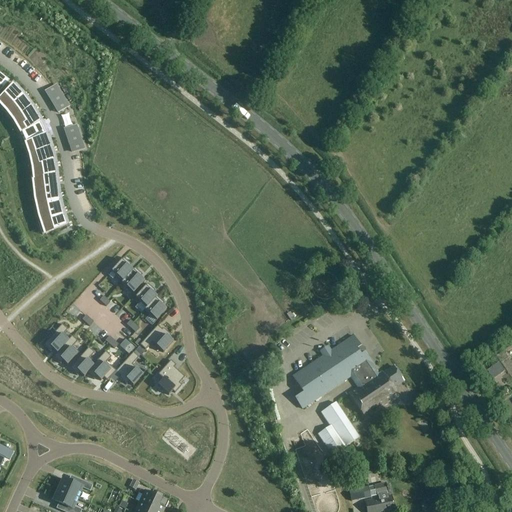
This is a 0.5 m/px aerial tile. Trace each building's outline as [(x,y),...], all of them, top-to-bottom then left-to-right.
[(12,83),(0,95),(0,105),(5,111),(12,121),(20,133),(21,132),(26,142),(24,142),(28,155),(31,168),(33,179),(31,179),(34,199),(38,217),(44,235),(67,226),(61,209),(58,194),(55,164),(51,149),(46,133),(45,133),(43,127),(40,122),(41,121),(32,107),(24,95),(12,83)] [(56,86),(44,94),(56,115),(69,107),(56,86)] [(76,126),(63,130),(71,155),(84,150),(76,126)] [(125,257),(112,271),(124,281),(134,270),(129,265),(131,263),(125,257)] [(124,281),(122,283),(134,294),(144,283),(139,279),(141,276),(134,270),(124,281)] [(147,285),(135,298),(147,309),(157,297),(152,293),(154,290),(147,285)] [(157,297),(145,311),(149,315),(145,320),(151,327),(156,321),(157,321),(167,310),(162,306),(164,303),(157,297)] [(89,319),(85,323),(89,327),(93,322),(89,319)] [(133,323),(129,328),(135,333),(139,329),(133,323)] [(62,324),(42,347),(47,351),(50,349),(57,354),(59,356),(71,343),(69,341),(64,336),(69,330),(62,324)] [(157,326),(140,346),(145,351),(152,344),(163,353),(173,342),(168,338),(171,336),(163,329),(162,330),(157,326)] [(57,354),(53,359),(59,365),(62,362),(67,366),(77,355),(76,354),(77,353),(72,348),(77,342),(72,337),(69,341),(71,343),(59,356),(57,354)] [(111,347),(115,342),(109,337),(105,341),(111,347)] [(292,377),(303,393),(295,399),(302,410),(315,401),(316,403),(320,400),(319,398),(350,378),(358,388),(349,394),(365,419),(398,396),(393,389),(403,382),(394,367),(383,374),(382,372),(378,374),(364,353),(361,355),(357,349),(360,347),(353,337),(330,352),(329,349),(321,354),(323,357),(292,377)] [(140,346),(135,351),(141,356),(145,351),(140,346)] [(88,347),(68,369),(77,376),(79,373),(83,377),(86,375),(95,365),(90,360),(96,354),(88,347)] [(95,365),(86,375),(93,381),(96,378),(100,381),(102,379),(105,381),(115,370),(107,363),(112,358),(106,352),(95,365)] [(133,353),(114,374),(123,383),(125,381),(133,387),(143,376),(133,366),(139,359),(133,353)] [(163,379),(157,386),(169,396),(173,392),(174,393),(182,385),(180,383),(185,377),(174,367),(176,366),(171,361),(158,375),(163,379)] [(419,392),(422,385),(416,382),(413,389),(419,392)] [(337,463),(349,455),(344,448),(346,446),(357,439),(344,421),(346,420),(335,403),(321,413),(330,427),(317,435),(337,463)] [(0,466),(5,457),(9,460),(12,453),(0,446),(0,466)] [(353,485),(349,466),(343,468),(347,486),(353,485)] [(61,482),(57,489),(58,489),(58,490),(77,499),(80,491),(90,495),(93,486),(82,481),(79,487),(63,480),(62,483),(61,482)] [(136,491),(139,484),(133,480),(129,487),(136,491)] [(385,511),(394,510),(391,496),(387,497),(387,494),(388,493),(386,484),(349,492),(351,502),(378,496),(379,499),(365,502),(367,511),(383,511),(385,511)] [(143,495),(139,503),(158,511),(162,511),(164,509),(165,509),(169,502),(161,498),(161,499),(140,489),(138,494),(143,495)] [(56,491),(54,498),(55,498),(54,501),(69,508),(67,511),(81,511),(82,511),(73,507),(77,499),(58,490),(58,492),(56,491)] [(125,510),(127,504),(122,502),(119,507),(125,510)] [(158,511),(139,503),(135,511),(158,511)]
